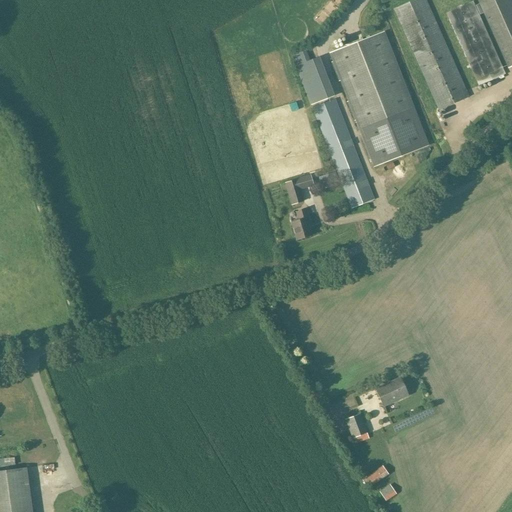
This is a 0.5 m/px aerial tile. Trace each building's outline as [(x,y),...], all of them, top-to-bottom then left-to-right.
[(439,111),(469,97),(425,0),(415,0),(393,10),(439,111)] [(477,0),(508,69),(511,67),(511,6),(509,0),(477,0)] [(446,14),(478,86),(505,74),(473,2),(446,14)] [(329,53),(359,130),(374,168),(429,146),(414,108),(385,32),(329,53)] [(293,55),(298,65),(311,60),(307,50),(293,55)] [(298,65),(310,105),(336,97),(324,57),(298,65)] [(349,211),(375,200),(335,99),(311,109),(349,204),(347,205),(349,211)] [(332,173),(324,176),(326,184),(334,182),(332,173)] [(285,183),(291,205),(304,201),(300,190),(314,186),(310,175),(285,183)] [(297,240),(312,236),(308,225),(310,225),(305,210),(296,212),(299,221),(292,223),(297,240)] [(384,407),(408,396),(400,379),(376,390),(384,407)] [(353,438),(356,444),(369,439),(360,415),(345,420),(352,439),(353,438)] [(368,489),(388,474),(382,466),(362,480),(368,489)] [(31,511),(26,470),(0,473),(0,511),(31,511)] [(386,502),(397,495),(390,485),(380,492),(386,502)]
